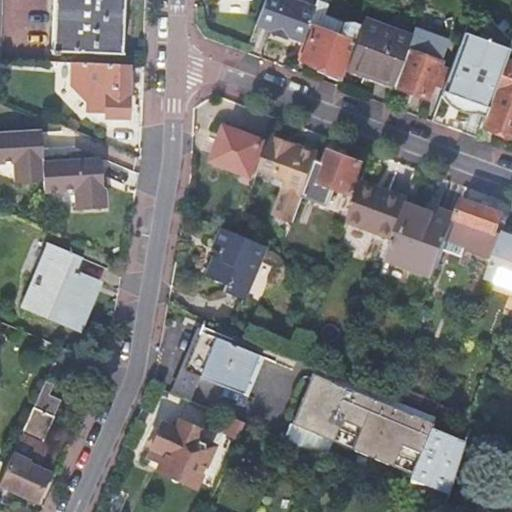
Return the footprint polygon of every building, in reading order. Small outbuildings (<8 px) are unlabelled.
[(58,55),(58,50),(123,53),(124,0),(54,0),(52,54),(58,55)] [(288,37),(304,43),(305,39),(307,33),(310,25),(316,8),(293,0),(266,0),(261,14),(257,25),(272,31),(272,34),(287,39),(288,37)] [(365,19),(363,26),(347,68),(365,75),(366,72),(395,83),(412,36),(365,19)] [(298,59),(344,76),(347,68),(363,26),(354,23),(345,24),(340,36),(310,25),(307,33),(305,39),(304,43),(298,59)] [(415,28),(412,36),(395,83),(394,86),(430,99),(436,82),(443,84),(448,71),(449,69),(441,66),(450,41),(415,28)] [(485,118),(506,59),(511,48),(466,32),(442,97),(446,102),(451,106),(457,110),(464,113),(471,114),(476,114),(485,118)] [(485,118),(482,126),(511,136),(511,61),(506,59),(485,118)] [(106,64),(73,63),(73,85),(88,105),(88,110),(88,113),(93,114),(105,114),(105,117),(127,118),(129,65),(106,64)] [(366,72),(365,75),(364,78),(393,89),(394,86),(395,83),(366,72)] [(213,162),(252,177),(265,142),(226,128),(220,145),(216,147),(213,152),(213,156),(214,159),(213,162)] [(16,182),(42,180),(41,161),(40,133),(0,134),(0,162),(15,161),(16,182)] [(272,215),(293,222),(298,207),(318,155),(271,138),(260,168),(286,177),(272,215)] [(331,152),(320,182),(351,193),(362,163),(331,152)] [(41,161),(42,180),(42,188),(75,187),(76,207),(102,206),(100,159),(41,161)] [(361,182),(359,188),(383,197),(385,190),(361,182)] [(359,188),(346,223),(394,240),(407,205),(409,199),(385,190),(383,197),(359,188)] [(465,251),(493,261),(503,233),(509,217),(461,200),(455,215),(453,221),(445,244),(442,253),(461,260),(465,251)] [(394,240),(386,263),(432,280),(442,253),(445,244),(453,221),(427,212),(407,205),(394,240)] [(429,205),(427,212),(453,221),(455,215),(429,205)] [(298,207),(293,222),(307,228),(313,213),(298,207)] [(237,234),(223,228),(216,245),(227,249),(222,261),(216,258),(207,277),(228,286),(225,293),(245,301),(268,248),(237,234)] [(511,284),(511,236),(503,233),(493,261),(487,276),(497,279),(511,284)] [(88,300),(96,280),(77,272),(82,259),(48,245),(42,260),(47,262),(39,280),(37,279),(33,289),(35,290),(27,309),(81,331),(93,302),(88,300)] [(258,355),(198,331),(182,371),(241,395),(258,355)] [(75,366),(80,354),(60,346),(55,357),(75,366)] [(416,481),(448,495),(465,443),(433,429),(435,424),(315,375),(294,424),(414,474),(412,480),(416,481)] [(12,454),(0,480),(0,484),(36,501),(48,473),(38,469),(48,447),(42,444),(54,418),(53,417),(61,401),(49,395),(54,385),(45,381),(33,407),(12,454)] [(392,399),(434,417),(438,407),(396,389),(392,399)] [(165,425),(156,446),(170,452),(165,463),(163,470),(196,485),(213,446),(199,440),(202,434),(182,424),(181,427),(175,424),(173,429),(165,425)] [(170,452),(156,446),(151,456),(165,463),(170,452)] [(434,502),(445,506),(448,495),(416,481),(411,493),(434,502)]
